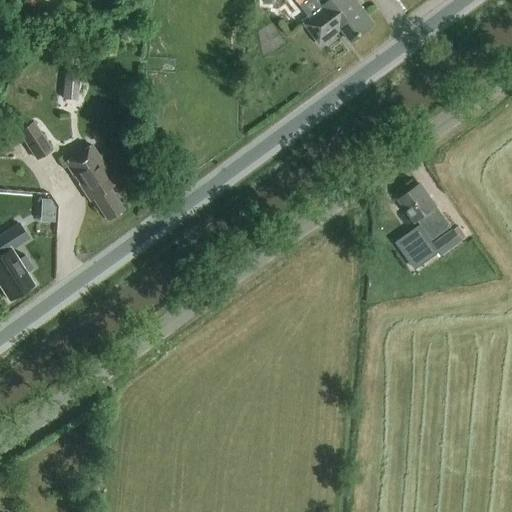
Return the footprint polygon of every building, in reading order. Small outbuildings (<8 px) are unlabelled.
[(296,0),(310,18),(303,23),(321,46),(343,30),(352,42),(373,26),(353,0),(296,0)] [(102,35),(101,57),(116,57),(117,36),(102,35)] [(61,99),(78,100),(80,70),(63,69),(61,99)] [(125,104),(134,105),(134,96),(125,95),(125,104)] [(17,132),(37,160),(53,149),(33,121),(17,132)] [(121,210),(108,189),(116,184),(91,146),(64,164),(89,202),(93,199),(107,219),(121,210)] [(421,225),(395,243),(407,261),(419,252),(430,244),(432,243),(431,241),(432,241),(451,227),(437,207),(429,196),(428,197),(420,185),(399,200),(407,210),(406,211),(414,224),(418,221),(421,225)] [(0,287),(9,301),(33,285),(11,250),(28,240),(18,224),(0,235),(0,287)] [(434,246),(443,258),(463,244),(454,232),(434,246)]
